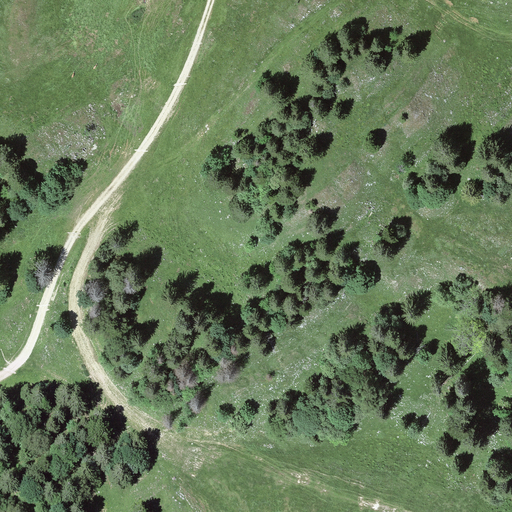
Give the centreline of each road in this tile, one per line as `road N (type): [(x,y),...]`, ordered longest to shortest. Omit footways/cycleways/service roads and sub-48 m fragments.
road 1 (track): [(399,511),(156,428),(105,377),(71,314)]
road 2 (track): [(0,376),(25,355),(75,232),(118,179)]
road 3 (track): [(212,0),(168,107),(118,179)]
road 4 (track): [(118,179),(73,273),(71,314)]
